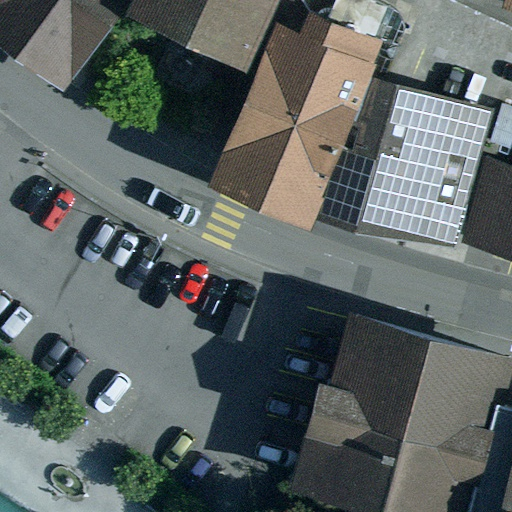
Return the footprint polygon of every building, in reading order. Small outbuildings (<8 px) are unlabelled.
[(0,0),(0,16),(64,64),(110,0),(0,0)] [(150,0),(242,43),(261,0),(150,0)] [(302,0),(314,15),(372,39),(360,67),(359,66),(314,176),(446,215),(449,204),(476,212),(487,169),(511,176),(511,26),(455,0),(302,0)] [(227,162),(306,196),(314,176),(359,66),(360,67),(372,39),(314,15),(302,42),(283,34),(227,162)] [(476,212),(473,223),(509,234),(511,234),(511,176),(487,169),(476,212)] [(329,377),(302,471),(446,511),(465,511),(498,395),(509,357),(357,314),(339,380),(329,377)] [(511,511),(511,398),(498,395),(465,511),(511,511)]
